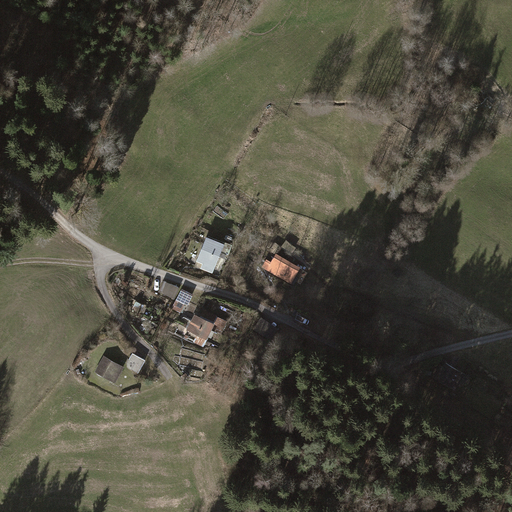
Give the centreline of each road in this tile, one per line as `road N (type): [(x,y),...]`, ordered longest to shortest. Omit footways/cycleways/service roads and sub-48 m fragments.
road 1 (residential): [(511,335),(363,375),(255,305),(113,259),(101,268),(105,293),(170,378)]
road 2 (track): [(0,172),(109,260)]
